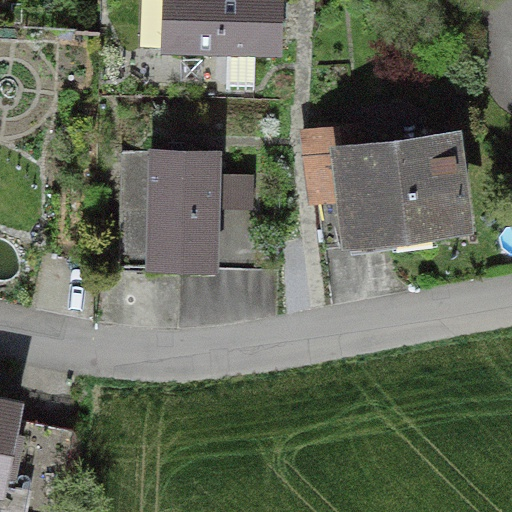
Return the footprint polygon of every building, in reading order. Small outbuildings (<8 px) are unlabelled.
[(143,0),(143,46),(274,49),(275,0),(143,0)] [(466,136),(343,152),(354,243),(477,227),(466,136)] [(219,161),(122,159),(120,252),(217,254),(219,190),(219,161)] [(248,190),(219,190),(217,254),(247,255),(248,190)] [(280,191),(248,190),(247,255),(278,255),(280,191)] [(22,410),(0,405),(0,490),(5,491),(22,410)]
